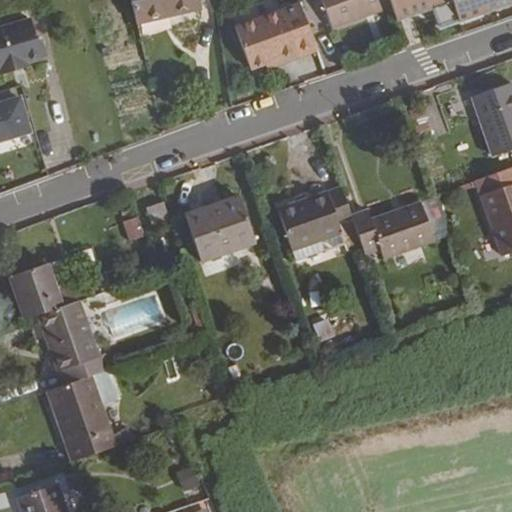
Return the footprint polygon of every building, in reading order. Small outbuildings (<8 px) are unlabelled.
[(201,9),(198,0),(133,0),(139,23),(201,9)] [(394,10),(390,0),(322,0),(333,31),(394,10)] [(464,26),(511,7),(511,0),(390,0),(394,10),(399,26),(408,23),(433,14),(442,33),(464,26)] [(317,51),(299,3),(235,27),(250,70),(264,65),(266,70),(317,51)] [(42,59),(31,19),(0,27),(0,75),(28,67),(28,63),(42,59)] [(511,86),(511,82),(471,97),(493,157),(511,150),(511,86)] [(0,141),(30,133),(20,98),(0,103),(0,141)] [(511,252),(511,167),(475,180),(481,195),(480,196),(502,256),(511,252)] [(364,245),(353,215),(344,186),(327,193),(327,192),(277,210),(292,252),(321,242),(340,236),(346,251),(364,245)] [(255,243),(238,196),(184,215),(200,262),(255,243)] [(169,219),(163,203),(146,209),(152,225),(169,219)] [(434,242),(420,203),(371,220),(367,210),(353,215),(364,245),(367,254),(381,249),(384,259),(434,242)] [(129,243),(144,238),(138,217),(123,222),(129,243)] [(296,262),(324,252),(321,242),(292,252),(296,262)] [(80,299),(111,288),(106,273),(69,285),(61,260),(47,264),(63,305),(80,299)] [(63,305),(47,264),(8,278),(23,319),(36,314),(63,305)] [(273,290),(269,276),(260,279),(265,294),(273,290)] [(100,356),(80,299),(63,305),(36,314),(61,385),(109,369),(111,368),(106,354),(100,356)] [(334,336),(327,319),(312,325),(319,342),(334,336)] [(112,433),(102,405),(120,399),(109,369),(61,385),(49,390),(57,413),(74,460),(116,445),(112,433)] [(74,460),(57,413),(54,414),(71,461),(74,460)] [(133,439),(128,426),(112,433),(116,445),(133,439)] [(66,511),(57,484),(16,498),(21,511),(66,511)]
